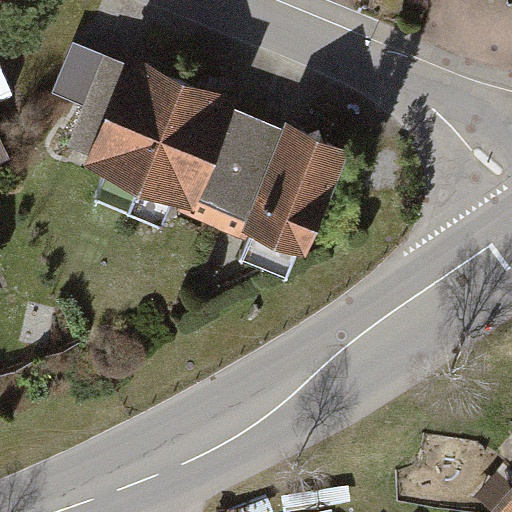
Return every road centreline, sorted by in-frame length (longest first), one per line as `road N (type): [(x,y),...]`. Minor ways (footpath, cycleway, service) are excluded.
road 1 (tertiary): [(54,511),(200,449),(274,407),(511,252)]
road 2 (residential): [(511,187),(441,114),(390,78),(206,0)]
road 3 (unknown): [(390,78),(426,66),(511,12)]
